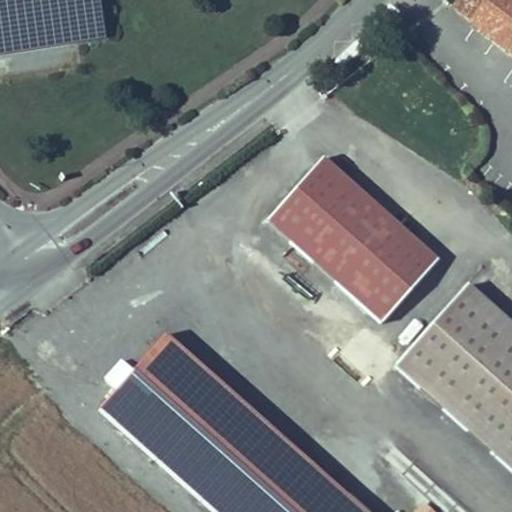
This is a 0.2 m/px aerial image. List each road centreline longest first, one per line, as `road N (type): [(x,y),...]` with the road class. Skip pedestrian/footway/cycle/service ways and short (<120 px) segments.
road 1 (tertiary): [(0,299),(183,163),(264,82)]
road 2 (tertiary): [(264,82),(164,140),(0,258)]
road 3 (unknown): [(408,0),(511,103)]
road 4 (tertiary): [(264,82),(361,0)]
